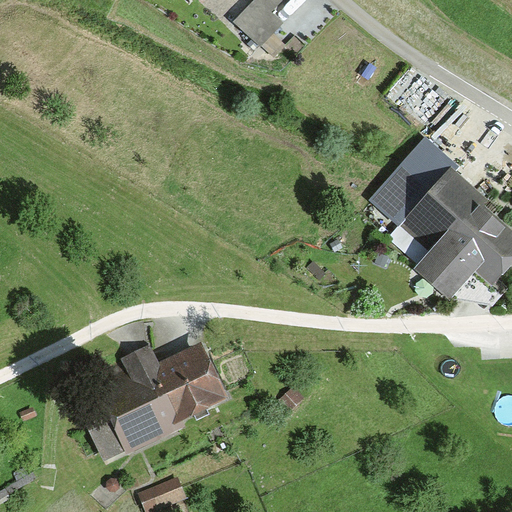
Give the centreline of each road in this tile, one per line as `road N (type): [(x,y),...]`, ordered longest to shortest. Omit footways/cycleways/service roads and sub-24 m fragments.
road 1 (unclassified): [(0,382),(110,327),(153,315),(352,330),(511,328)]
road 2 (unclassified): [(511,123),(341,0)]
